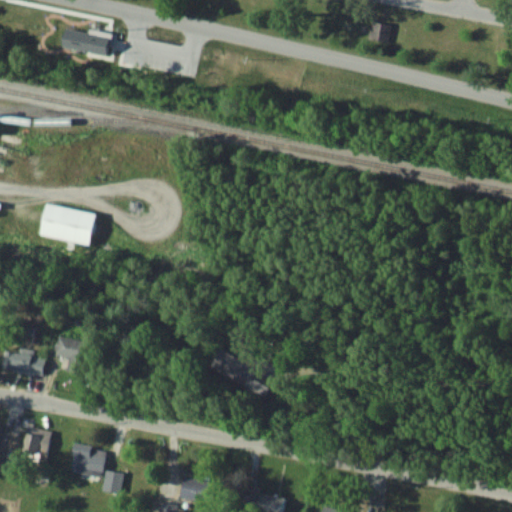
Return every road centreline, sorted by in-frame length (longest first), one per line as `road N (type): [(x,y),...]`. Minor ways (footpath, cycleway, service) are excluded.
road 1 (residential): [(511,492),(0,393)]
road 2 (secondary): [(511,98),(78,0)]
